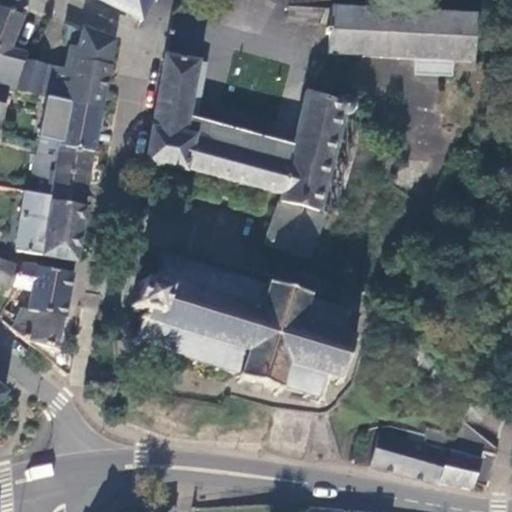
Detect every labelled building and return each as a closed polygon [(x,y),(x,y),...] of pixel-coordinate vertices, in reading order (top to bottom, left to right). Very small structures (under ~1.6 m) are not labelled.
[(95,0),(139,22),(150,0),(95,0)] [(19,17),(0,9),(0,92),(6,94),(13,94),(20,62),(22,56),(9,52),(19,17)] [(473,19),(330,9),(327,55),(415,61),(414,77),(450,79),(452,63),(470,64),(473,19)] [(111,41),(82,29),(81,33),(66,31),(65,41),(78,44),(73,72),(46,67),(40,100),(48,101),(98,111),(103,91),(103,88),(104,83),(111,50),(111,41)] [(186,136),(189,122),(198,62),(163,56),(151,130),(186,136)] [(24,62),(20,62),(13,94),(40,100),(46,67),(24,62)] [(264,247),(307,262),(323,215),(317,214),(342,116),(345,116),(348,114),(350,112),(351,108),(350,105),(347,102),(343,101),(339,101),(336,104),(306,93),(293,151),(189,122),(186,136),(151,130),(144,167),(187,174),(187,171),(281,196),(264,247)] [(60,143),(58,149),(91,156),(98,111),(48,101),(39,138),(60,143)] [(58,149),(50,198),(50,202),(81,207),(91,156),(58,149)] [(380,277),(411,200),(381,189),(350,266),(380,277)] [(50,198),(23,193),(14,252),(73,263),(81,228),(78,227),(81,207),(50,202),(50,198)] [(161,254),(158,253),(157,256),(160,257),(154,277),(151,276),(150,280),(153,281),(151,285),(144,283),(145,279),(141,278),(140,282),(135,281),(134,285),(139,286),(132,307),(128,305),(127,310),(131,311),(130,314),(134,315),(135,311),(143,314),(140,322),(137,321),(136,324),(139,325),(134,341),(129,340),(128,343),(133,345),(132,348),(136,350),(137,347),(147,350),(146,354),(151,355),(152,352),(169,357),(168,361),(172,362),(174,358),(190,364),(189,368),(194,369),(195,366),(213,371),(212,375),(217,376),(218,372),(233,377),(232,383),(253,389),(251,396),(257,398),(259,391),(272,395),(270,399),(275,400),(276,396),(279,397),(281,392),(304,399),(302,405),(307,407),(308,405),(316,407),(317,403),(320,404),(322,400),(318,399),(324,380),(331,382),(330,387),(335,389),(336,384),(340,385),(342,380),(337,378),(349,341),(353,343),(354,338),(351,337),(352,334),(347,332),(346,335),(339,333),(344,316),(347,317),(349,312),(345,311),(346,309),(341,307),(340,310),(333,308),(334,306),(329,304),(328,306),(311,301),(312,298),(309,297),(310,293),(304,291),(303,295),(276,286),(277,283),(271,282),(271,284),(266,283),(264,287),(246,281),(247,278),(243,276),(242,279),(224,273),(225,271),(220,269),(219,272),(202,266),(202,264),(199,263),(198,266),(181,260),(182,257),(177,256),(176,258),(166,255),(167,252),(162,250),(161,254)] [(14,267),(0,262),(0,286),(7,289),(14,267)] [(11,290),(0,314),(15,322),(19,312),(62,321),(70,275),(19,265),(11,290)] [(0,314),(0,313),(0,322),(24,343),(55,353),(62,321),(19,312),(15,322),(0,314)] [(106,367),(91,365),(86,398),(101,401),(106,367)] [(470,492),(472,484),(480,487),(491,457),(496,458),(494,456),(497,447),(468,422),(455,434),(452,433),(438,484),(470,492)] [(438,484),(452,433),(427,425),(425,433),(419,432),(406,478),(437,488),(438,484)] [(369,468),(406,478),(419,432),(409,428),(406,439),(380,432),(369,468)]
